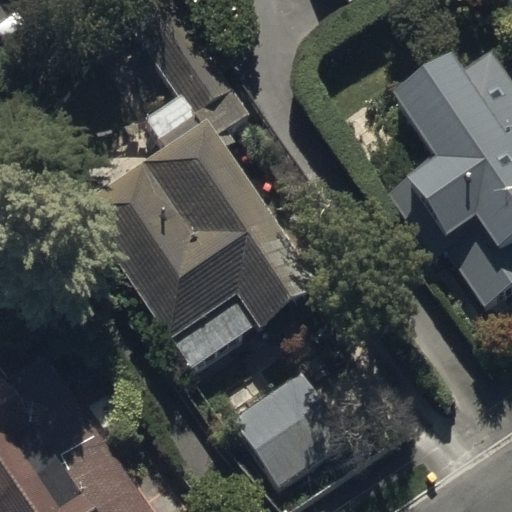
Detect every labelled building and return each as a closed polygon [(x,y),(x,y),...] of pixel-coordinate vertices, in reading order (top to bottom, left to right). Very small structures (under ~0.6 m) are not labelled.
[(65,0),(72,9),(85,0),(65,0)] [(343,0),(349,8),(361,0),(343,0)] [(73,211),(189,383),(316,297),(216,150),(249,128),(172,14),(135,39),(174,96),(140,119),(161,151),(73,211)] [(427,266),(443,255),(482,314),(511,293),(511,83),(491,52),(457,74),(444,55),(383,97),(396,115),(426,160),(394,182),(378,193),(427,266)] [(0,384),(0,511),(144,511),(40,358),(0,384)] [(229,425),(277,496),(351,446),(304,375),(229,425)]
